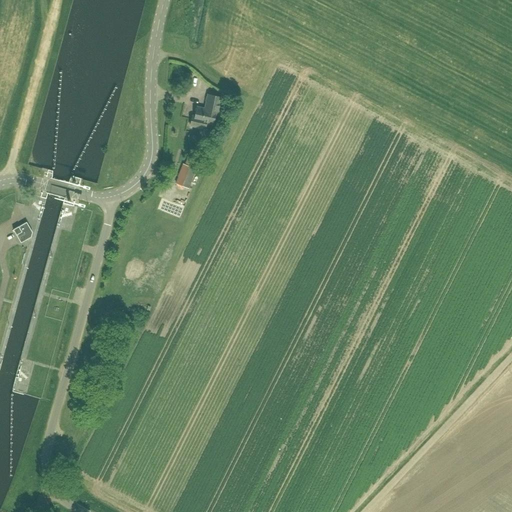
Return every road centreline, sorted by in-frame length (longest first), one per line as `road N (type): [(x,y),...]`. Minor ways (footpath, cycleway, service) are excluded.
road 1 (unclassified): [(55,491),(49,445),(113,196)]
road 2 (track): [(364,511),(511,355)]
road 3 (tertiary): [(113,196),(149,165),(150,75),(164,0)]
